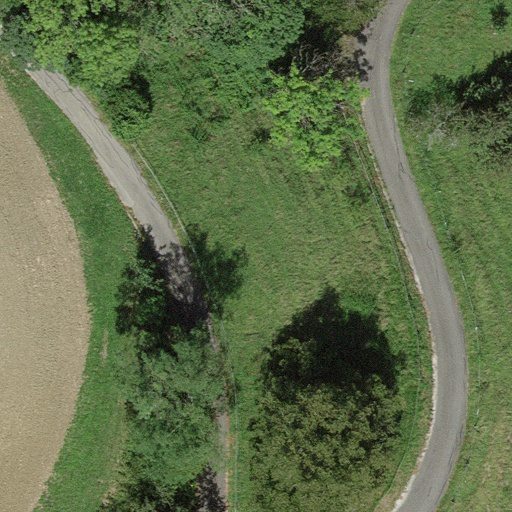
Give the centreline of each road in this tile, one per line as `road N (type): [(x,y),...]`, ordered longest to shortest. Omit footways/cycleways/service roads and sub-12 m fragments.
road 1 (track): [(206,511),(205,391),(194,325),(107,162),(0,31)]
road 2 (track): [(379,0),(374,95),(439,306),(446,381),(445,438),(412,511)]
